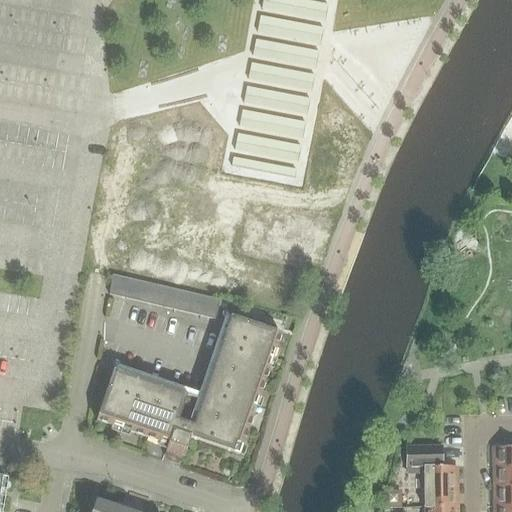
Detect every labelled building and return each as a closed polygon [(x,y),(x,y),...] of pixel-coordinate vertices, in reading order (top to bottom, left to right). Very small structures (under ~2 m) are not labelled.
[(247,252),(306,267),(317,223),(260,209),(258,220),(275,224),(268,251),(248,246),(247,252)] [(114,275),(109,295),(136,301),(141,282),(114,275)] [(141,282),(136,301),(162,308),(167,288),(141,282)] [(167,288),(162,308),(189,314),(194,294),(167,288)] [(194,294),(189,314),(215,321),(220,301),(194,294)] [(220,302),(219,309),(226,311),(227,304),(220,302)] [(118,367),(115,366),(114,369),(113,372),(96,422),(167,446),(165,454),(167,459),(178,463),(183,460),(190,439),(239,456),(280,335),(230,318),(228,317),(225,316),(224,319),(198,395),(118,367)] [(408,449),(408,470),(425,469),(426,508),(457,508),(457,486),(455,486),(455,468),(442,468),(442,448),(408,449)] [(511,468),(511,448),(504,448),(493,449),(493,469),(511,468)] [(511,468),(493,469),(494,489),(511,488),(511,468)] [(511,488),(494,489),(494,509),(511,508),(511,488)] [(386,492),(386,506),(400,506),(400,492),(386,492)] [(109,511),(111,507),(95,502),(91,511),(109,511)]
